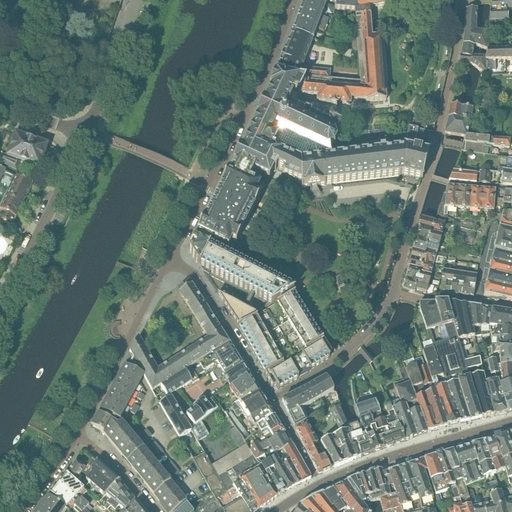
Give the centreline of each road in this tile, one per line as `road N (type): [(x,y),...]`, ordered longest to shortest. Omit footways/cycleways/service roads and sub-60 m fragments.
road 1 (residential): [(287,0),(167,260)]
road 2 (residential): [(319,485),(511,422)]
road 3 (residential): [(0,305),(88,129)]
road 4 (residential): [(167,260),(78,434)]
road 5 (residential): [(271,399),(195,273),(167,260)]
road 6 (residential): [(271,399),(343,355),(393,292)]
road 7 (residential): [(393,292),(436,139)]
road 8 (residential): [(436,139),(460,0)]
road 9 (residential): [(88,129),(134,0)]
road 10 (residential): [(511,309),(393,292)]
